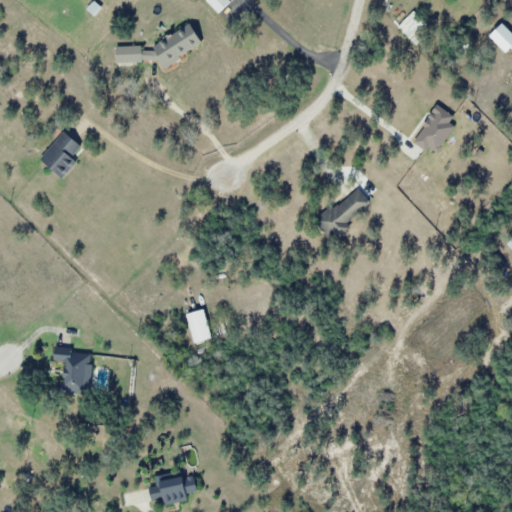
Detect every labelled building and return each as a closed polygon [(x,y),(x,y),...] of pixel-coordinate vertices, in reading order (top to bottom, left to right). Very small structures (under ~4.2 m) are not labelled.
[(221,14),(234,1),(232,0),(207,0),(207,1),(221,14)] [(417,45),(433,29),(414,11),(398,27),(417,45)] [(75,157),(85,146),(68,130),(42,159),(64,179),(80,161),(75,157)] [(373,203),(357,186),(319,223),(335,240),(373,203)] [(215,338),(206,309),(189,314),(197,343),(215,338)] [(93,351),(58,349),(57,366),(65,366),(64,393),(91,395),(93,351)] [(153,504),(191,500),(190,493),(202,491),(200,473),(151,479),(153,504)]
